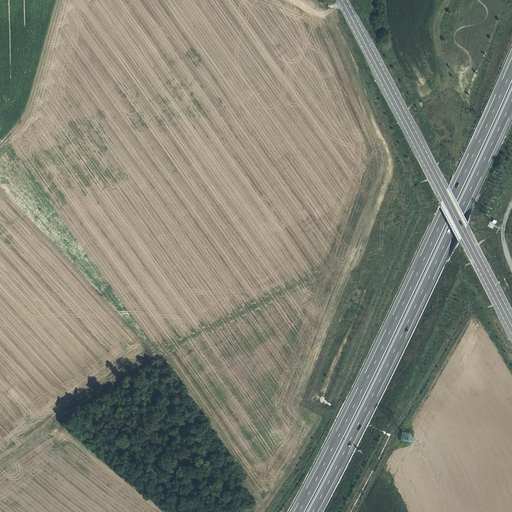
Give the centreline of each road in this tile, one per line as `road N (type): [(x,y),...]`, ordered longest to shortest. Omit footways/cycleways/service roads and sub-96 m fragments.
road 1 (motorway): [(511,61),(296,511)]
road 2 (motorway): [(311,511),(511,92)]
road 3 (track): [(361,253),(161,348),(0,463)]
road 4 (secondary): [(511,326),(344,4)]
road 5 (track): [(0,143),(26,114),(59,0)]
